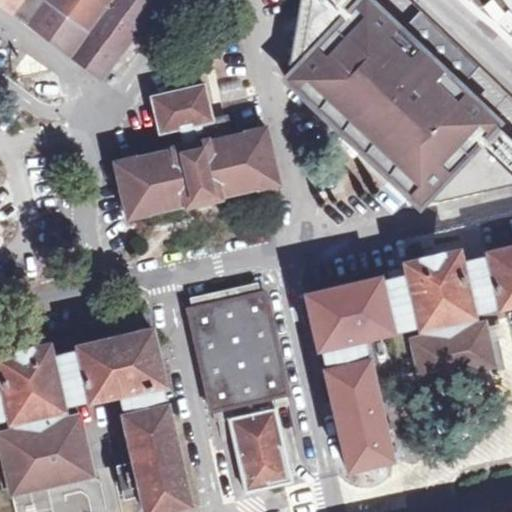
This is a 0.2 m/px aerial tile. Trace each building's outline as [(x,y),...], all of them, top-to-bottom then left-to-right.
[(0,0),(0,3),(98,78),(137,29),(143,35),(153,22),(146,16),(158,0),(0,0)] [(429,196),(427,199),(430,201),(511,183),(511,142),(363,0),(298,0),(287,64),(291,67),(292,65),(296,68),(286,79),(416,204),(426,194),(429,196)] [(181,139),(186,139),(186,141),(172,145),(172,147),(133,155),(133,153),(113,158),(127,215),(144,211),(144,209),(184,201),(184,204),(207,199),(218,196),(218,193),(258,184),(258,187),(277,183),(264,125),(246,129),(246,131),(214,137),(203,84),(150,94),(158,130),(178,126),(181,139)] [(511,231),(477,239),(478,245),(452,251),(449,238),(395,250),(398,263),(370,269),(369,265),(295,282),(308,335),(311,334),(316,355),(314,356),(337,457),(382,447),(359,346),(357,346),(352,325),(381,318),(378,304),(406,297),(410,315),(412,315),(414,324),(399,327),(413,387),(495,368),(481,309),(465,312),(463,303),(464,303),(460,285),(486,279),(489,293),(511,287),(511,231)] [(213,423),(217,422),(220,422),(227,420),(231,438),(243,491),(266,486),(288,481),(272,407),(267,408),(264,397),(285,392),(262,293),(186,310),(209,409),(210,409),(213,423)] [(0,404),(2,404),(6,422),(7,422),(9,431),(0,432),(0,462),(7,494),(89,475),(75,415),(60,419),(58,410),(60,409),(56,392),(83,385),(87,399),(116,393),(121,414),(119,414),(142,511),(157,511),(188,505),(164,404),(162,404),(157,383),(161,382),(148,329),(74,346),(75,351),(48,357),(45,345),(0,355),(0,404)]
